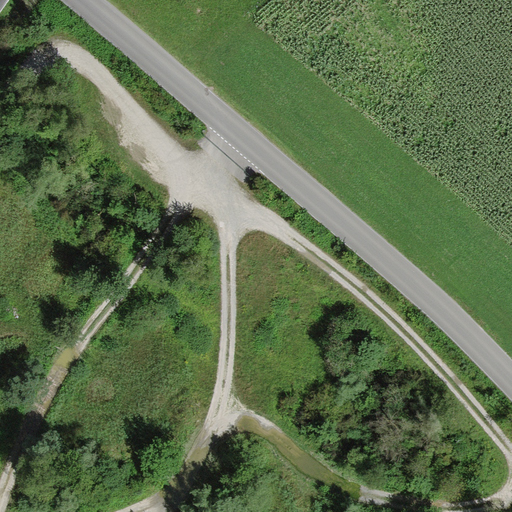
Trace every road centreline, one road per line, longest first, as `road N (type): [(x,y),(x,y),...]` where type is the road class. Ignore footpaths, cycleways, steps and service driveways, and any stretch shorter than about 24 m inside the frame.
road 1 (unclassified): [(511,386),(83,0)]
road 2 (track): [(235,134),(231,382),(302,469),(371,498),(444,511)]
road 3 (track): [(198,166),(31,433),(2,511)]
road 4 (track): [(234,199),(379,324),(511,469)]
road 5 (track): [(234,199),(101,77),(56,62),(0,92)]
road 6 (track): [(231,382),(174,511)]
